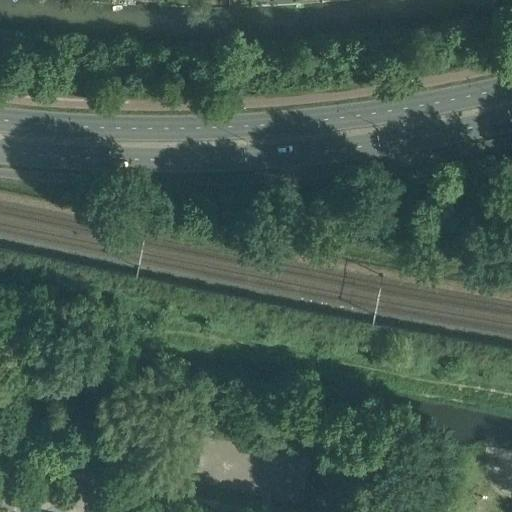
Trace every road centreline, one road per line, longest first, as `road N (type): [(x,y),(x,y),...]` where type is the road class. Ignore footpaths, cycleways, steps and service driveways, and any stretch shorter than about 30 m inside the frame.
road 1 (secondary): [(0,150),(167,160),(271,156),(511,118)]
road 2 (secondary): [(511,86),(267,125),(0,120)]
